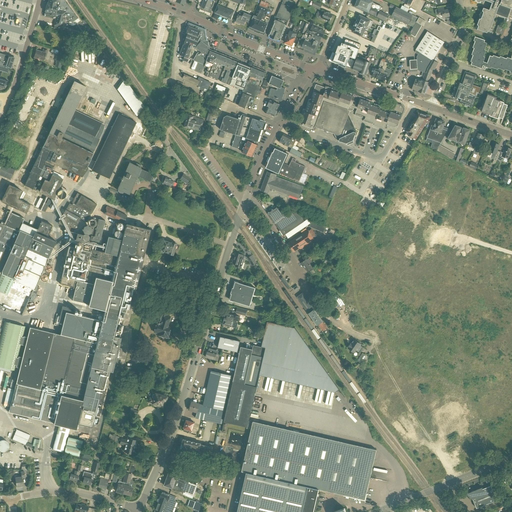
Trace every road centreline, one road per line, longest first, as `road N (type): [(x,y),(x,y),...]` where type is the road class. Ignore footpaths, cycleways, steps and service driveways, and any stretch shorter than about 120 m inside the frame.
road 1 (residential): [(139,509),(179,414),(242,208)]
road 2 (residential): [(281,119),(380,160),(413,100)]
road 3 (secondary): [(377,511),(511,455)]
road 4 (tertiary): [(314,68),(188,16)]
road 5 (residential): [(139,509),(62,491),(12,498)]
